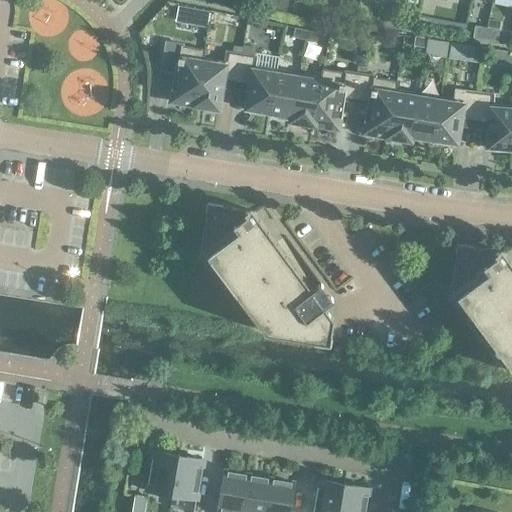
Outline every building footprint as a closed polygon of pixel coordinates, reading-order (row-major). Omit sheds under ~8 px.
[(270,0),(269,9),(286,13),(288,0),(270,0)] [(485,41),(487,28),(474,26),(472,39),(485,41)] [(305,41),(307,31),(295,28),(293,38),(305,41)] [(487,28),(485,41),(497,43),(499,30),(487,28)] [(307,31),(305,41),(316,43),(318,33),(307,31)] [(376,42),(377,32),(368,31),(367,41),(376,42)] [(425,49),(427,39),(415,37),(413,47),(425,49)] [(427,39),(425,49),(437,51),(439,41),(427,39)] [(440,40),(436,63),(459,66),(459,62),(474,64),(476,46),(440,40)] [(195,106),(204,50),(182,46),(182,45),(166,43),(162,71),(176,73),(172,102),(194,105),(194,106),(195,106)] [(204,50),(195,106),(218,110),(223,81),(237,83),(241,55),(226,53),(225,62),(204,59),(205,50),(204,50)] [(241,55),(237,83),(250,85),(246,109),(255,111),(254,114),(268,116),(269,113),(270,113),(277,71),(254,67),(256,57),(241,55)] [(299,74),(291,122),(313,126),(322,70),(322,69),(321,78),(299,74)] [(322,70),(313,126),(314,126),(315,125),(337,129),(342,100),(355,103),(360,74),(345,72),(345,73),(322,70)] [(277,71),(270,113),(277,115),(277,118),(291,120),(290,122),(291,122),(299,74),(277,71)] [(388,138),(397,82),(375,78),(375,77),(360,74),(355,103),(369,105),(364,133),(387,137),(387,138),(388,138)] [(397,82),(388,138),(410,142),(418,94),(396,90),(398,82),(397,82)] [(475,122),(479,93),(456,91),(454,100),(440,97),(433,140),(434,140),(433,143),(448,146),(448,143),(457,144),(461,120),(475,122)] [(479,93),(475,122),(489,125),(488,148),(497,148),(496,152),(511,153),(511,149),(511,150),(511,147),(511,106),(492,105),(493,95),(479,93)] [(433,140),(440,97),(418,94),(410,142),(411,142),(411,140),(425,142),(425,139),(433,140)] [(252,317),(262,330),(265,334),(329,345),(330,340),(334,320),(324,307),(333,300),(321,283),(312,290),(277,243),(253,212),(207,204),(199,257),(247,321),(252,317)] [(511,264),(503,253),(457,245),(449,298),(497,362),(502,358),(511,371),(511,264)] [(172,495),(179,453),(178,452),(178,455),(154,451),(147,491),(172,495)] [(196,500),(203,460),(180,456),(180,453),(179,453),(172,495),(196,500)] [(242,511),(249,476),(224,471),(217,511),(242,511)] [(264,511),(270,479),(249,476),(242,511),(264,511)] [(289,511),(294,484),(270,479),(264,511),(289,511)] [(339,511),(345,481),(344,481),(343,484),(320,480),(314,511),(339,511)] [(364,511),(368,488),(345,484),(345,481),(339,511),(364,511)] [(144,511),(147,497),(135,495),(131,511),(144,511)]
